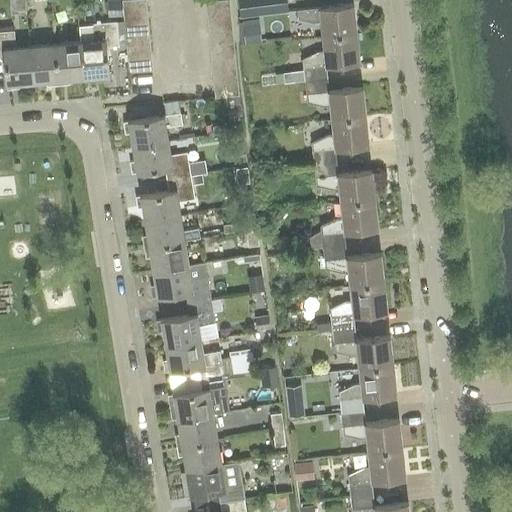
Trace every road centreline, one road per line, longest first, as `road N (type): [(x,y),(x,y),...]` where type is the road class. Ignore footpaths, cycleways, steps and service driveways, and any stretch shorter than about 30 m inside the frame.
road 1 (residential): [(151,511),(91,115),(0,124)]
road 2 (residential): [(450,398),(401,0)]
